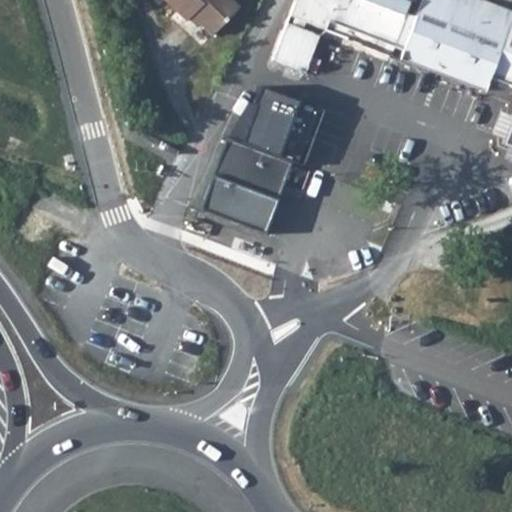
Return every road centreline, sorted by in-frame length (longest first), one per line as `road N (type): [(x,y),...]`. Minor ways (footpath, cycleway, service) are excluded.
road 1 (unclassified): [(59,0),(124,230),(235,304),(252,345)]
road 2 (secondary): [(117,427),(46,359),(0,287)]
road 3 (unknown): [(0,172),(131,238)]
road 4 (unclassified): [(254,480),(266,378),(252,345)]
road 5 (secondary): [(0,347),(15,394),(18,478)]
